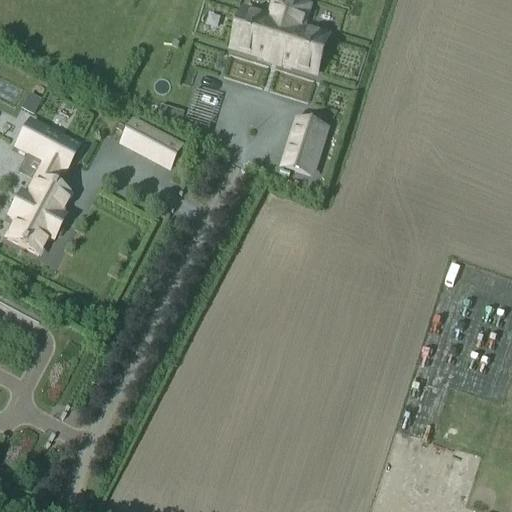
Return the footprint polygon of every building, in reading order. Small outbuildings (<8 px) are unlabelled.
[(275,0),(268,23),(243,15),(232,49),(316,75),(327,41),(301,33),(308,10),(276,0),(275,0)] [(32,118),(39,103),(28,97),(21,112),(32,118)] [(183,115),(160,107),(156,119),(170,123),(168,130),(178,133),(183,115)] [(133,125),(122,147),(133,152),(144,131),(133,125)] [(309,178),(324,132),(299,125),(284,170),(309,178)] [(58,219),(68,201),(50,191),(59,174),(62,175),(76,151),(29,126),(16,151),(50,169),(31,204),(20,198),(8,221),(15,224),(5,242),(37,259),(47,241),(51,243),(62,221),(58,219)] [(170,144),(159,166),(169,171),(181,150),(170,144)]
